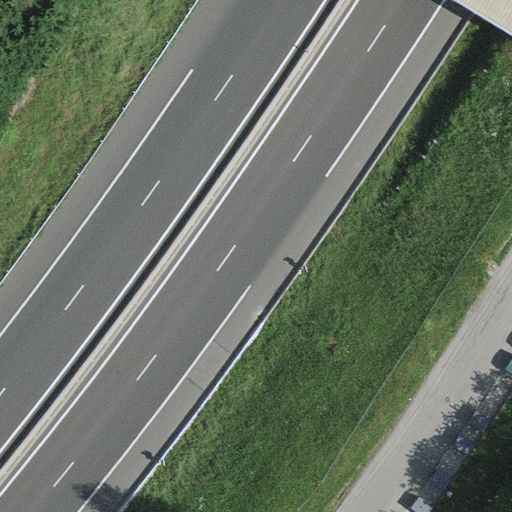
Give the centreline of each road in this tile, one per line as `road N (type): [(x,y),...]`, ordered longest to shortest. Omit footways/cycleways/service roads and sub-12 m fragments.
road 1 (motorway): [(42,511),(183,327),(405,0)]
road 2 (motorway): [(280,0),(107,252),(0,389)]
road 3 (residential): [(511,309),(375,511)]
